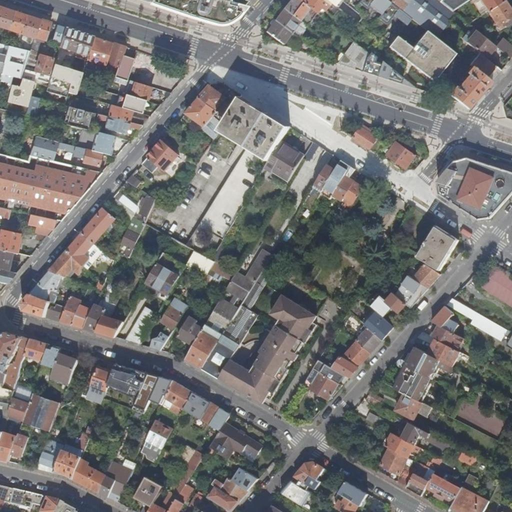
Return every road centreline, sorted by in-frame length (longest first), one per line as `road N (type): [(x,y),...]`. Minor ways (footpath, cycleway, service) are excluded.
road 1 (residential): [(307,445),(182,372),(16,320),(3,308),(220,52)]
road 2 (residential): [(220,52),(267,95),(398,181),(423,177),(461,133)]
road 3 (residential): [(488,242),(307,445)]
road 4 (primary): [(461,133),(220,52)]
road 5 (primary): [(220,52),(56,0)]
road 6 (residential): [(0,470),(58,483),(113,511)]
